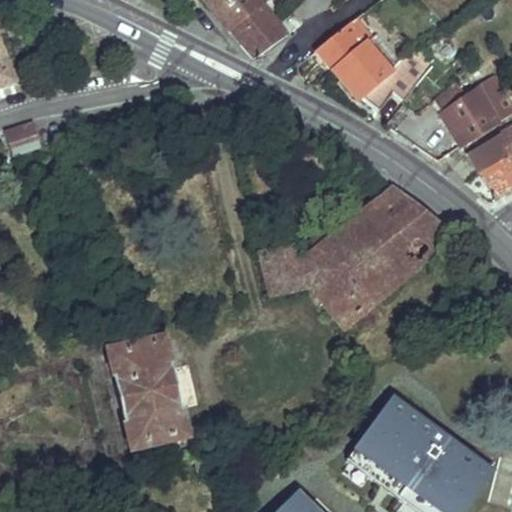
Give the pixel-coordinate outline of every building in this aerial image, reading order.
[(207,0),(255,58),(288,34),(264,3),(267,0),(207,0)] [(400,61),(361,16),(316,53),(359,104),(364,99),(375,109),(380,111),(395,95),(403,103),(435,67),(428,60),(433,55),(425,48),(419,55),(413,48),(400,61)] [(0,84),(14,80),(5,58),(0,59),(0,84)] [(502,79),(506,76),(510,74),(506,68),(498,73),(502,79)] [(478,91),(465,99),(456,84),(432,99),(460,144),(511,113),(511,104),(495,76),(478,87),(478,91)] [(34,123),(6,133),(13,154),(41,145),(34,123)] [(511,126),(466,152),(478,170),(480,169),(498,197),(511,189),(511,126)] [(330,183),(334,175),(338,166),(307,151),(299,167),(330,183)] [(188,228),(216,223),(210,187),(183,191),(188,228)] [(270,297),(311,287),(342,328),(455,236),(395,190),(297,266),(293,248),(261,255),(270,297)] [(185,437),(182,423),(178,409),(181,408),(171,367),(168,368),(162,341),(109,353),(116,381),(115,382),(123,422),(126,422),(132,449),(185,437)] [(474,511),(498,474),(388,405),(347,470),(414,511),(474,511)] [(313,511),(297,496),(281,511),(313,511)]
